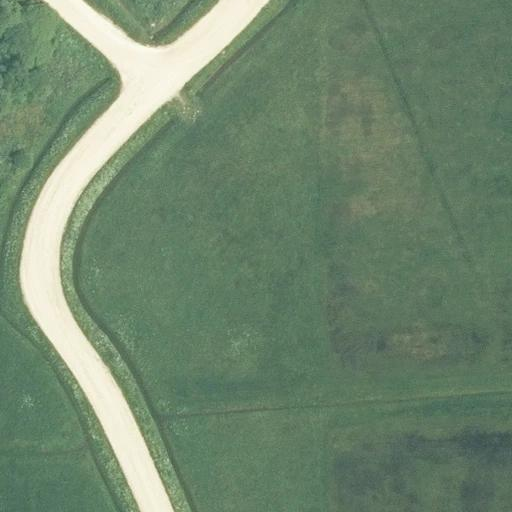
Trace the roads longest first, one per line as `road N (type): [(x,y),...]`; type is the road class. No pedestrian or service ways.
road 1 (track): [(247,0),(85,158),(39,246),(42,299),(105,393),(155,511)]
road 2 (track): [(161,79),(57,0)]
